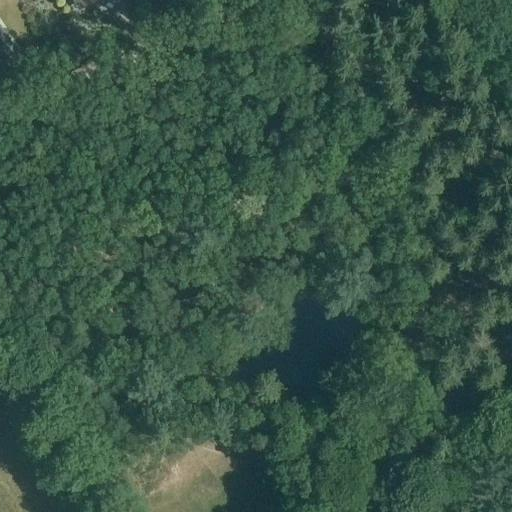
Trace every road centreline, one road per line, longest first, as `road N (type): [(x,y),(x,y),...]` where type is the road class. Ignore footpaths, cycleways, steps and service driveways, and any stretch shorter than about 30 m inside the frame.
road 1 (residential): [(243,0),(0,108)]
road 2 (unclassified): [(0,344),(109,511)]
